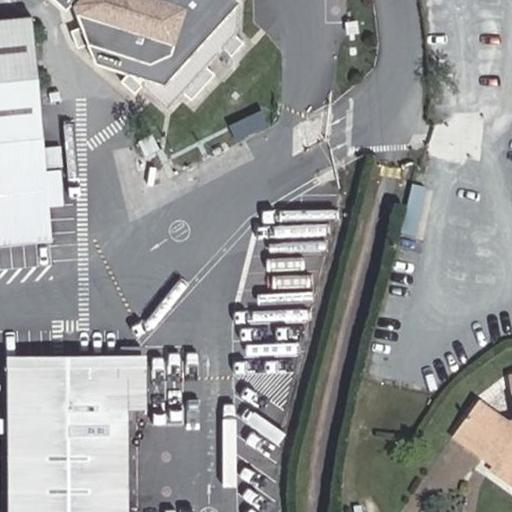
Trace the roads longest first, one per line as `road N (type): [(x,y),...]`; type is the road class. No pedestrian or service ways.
road 1 (unknown): [(498,146),(395,120),(384,208),(336,383),(322,511)]
road 2 (unknown): [(210,511),(234,191)]
road 3 (unknown): [(234,191),(124,256),(0,292)]
road 4 (unknown): [(342,119),(234,191)]
road 5 (residential): [(395,0),(409,98),(395,120)]
